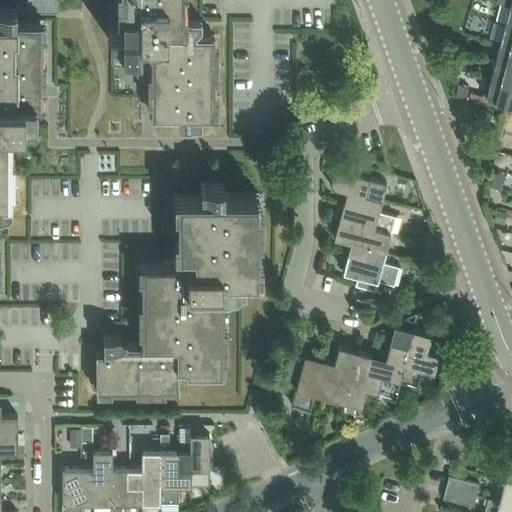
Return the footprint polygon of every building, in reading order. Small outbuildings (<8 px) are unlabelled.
[(0,212),(0,213),(0,211),(0,206),(6,207),(10,203),(10,195),(7,195),(7,125),(22,125),(22,131),(32,131),(35,128),(35,122),(36,122),(36,101),(41,101),(41,100),(39,100),(39,85),(39,19),(39,12),(57,12),(57,0),(27,0),(27,6),(0,6),(0,212)] [(121,0),(121,4),(115,4),(110,4),(110,8),(110,11),(108,11),(109,41),(112,44),(117,44),(138,44),(137,74),(153,74),(153,116),(183,116),(183,128),(201,128),(201,116),(211,116),(211,34),(189,34),(189,19),(180,19),(179,0),(121,0)] [(511,25),(504,23),(500,41),(511,44),(511,25)] [(511,44),(500,41),(495,60),(511,64),(511,44)] [(490,78),(511,83),(511,64),(495,60),(490,78)] [(511,103),(511,83),(490,78),(485,96),(511,103)] [(511,109),(504,108),(502,115),(509,117),(511,109)] [(346,190),(343,201),(360,206),(364,193),(381,198),(386,180),(364,174),(366,167),(344,161),(342,169),(335,167),(330,185),(346,190)] [(218,182),(200,182),(200,193),(179,193),(179,261),(144,261),(144,342),(128,342),(120,334),(103,334),(103,350),(96,350),(96,387),(178,386),(177,365),(186,365),(186,370),(220,370),(220,289),(235,289),(235,288),(240,284),(244,284),(244,275),(256,275),(255,193),(218,193),(218,182)] [(360,206),(343,201),(338,219),(389,232),(394,214),(378,210),(381,198),(364,193),(360,206)] [(504,211),(496,209),(493,221),(500,223),(504,211)] [(389,232),(338,219),(334,236),(350,241),(347,253),(364,257),(367,245),(385,249),(389,232)] [(374,289),(376,280),(393,284),(398,266),(381,261),(385,249),(367,245),(364,257),(347,253),(342,270),(357,274),(354,284),(374,289)] [(394,396),(398,380),(407,345),(406,345),(411,329),(395,324),(392,336),(400,338),(399,343),(390,341),(389,341),(385,357),(373,354),(368,371),(381,374),(376,392),(394,396)] [(398,380),(416,384),(420,368),(432,371),(437,353),(425,350),(429,333),(411,329),(406,345),(407,345),(398,380)] [(329,379),(325,396),(342,400),(356,349),(338,345),(333,361),(322,358),(317,375),(329,379)] [(368,371),(373,354),(356,349),(342,400),(360,405),(364,388),(376,392),(381,374),(368,371)] [(304,353),(303,358),(291,355),(283,384),(295,387),(290,404),(309,409),(313,392),(325,396),(329,379),(317,375),(322,358),(304,353)] [(0,432),(17,433),(17,414),(0,414),(0,432)] [(81,426),(81,442),(92,442),(92,426),(81,426)] [(181,427),(181,441),(189,441),(189,432),(189,427),(181,427)] [(69,428),(69,446),(81,446),(81,428),(69,428)] [(17,433),(0,432),(0,451),(17,451),(17,433)] [(189,449),(177,449),(177,467),(190,467),(190,485),(208,485),(208,432),(189,432),(189,441),(189,449)] [(160,433),(160,449),(167,449),(168,433),(160,433)] [(511,444),(482,437),(479,448),(508,456),(508,457),(509,458),(504,478),(502,477),(502,478),(511,480),(511,444)] [(93,502),(111,502),(111,466),(112,466),(112,449),(93,449),(93,466),(80,466),(80,484),(93,484),(93,502)] [(141,502),(159,502),(159,449),(141,449),(141,466),(129,466),(129,484),(141,484),(141,502)] [(177,449),(167,449),(160,449),(159,449),(159,502),(178,502),(178,485),(190,485),(190,467),(177,467),(177,449)] [(80,511),(81,502),(93,502),(93,484),(80,484),(80,466),(62,466),(61,511),(80,511)] [(129,466),(112,466),(111,466),(111,502),(110,511),(129,511),(130,502),(141,502),(141,484),(129,484),(129,466)] [(479,482),(470,480),(448,474),(445,486),(476,494),(479,482)] [(511,480),(502,478),(502,479),(503,479),(498,499),(497,499),(511,503),(511,480)] [(476,494),(445,486),(442,498),(473,506),(476,494)] [(511,511),(511,503),(497,499),(487,497),(482,511),(511,511)]
